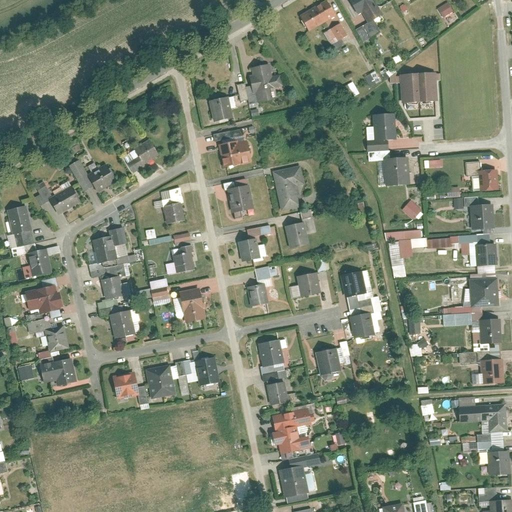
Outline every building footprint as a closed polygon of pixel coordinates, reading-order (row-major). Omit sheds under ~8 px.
[(373,0),(348,0),(358,16),(362,13),(368,24),(374,20),(382,15),(373,0)] [(327,1),(299,16),(308,32),(336,16),(327,1)] [(449,2),(439,8),(445,17),(456,11),(449,2)] [(368,24),(357,30),(364,43),(381,33),(374,20),(368,24)] [(349,35),(342,23),(332,29),(339,41),(349,35)] [(270,65),(251,68),(258,104),(277,100),(270,65)] [(377,71),(366,76),(372,87),(383,80),(377,71)] [(438,73),(402,75),(404,103),(440,100),(438,73)] [(353,82),(341,88),(347,100),(359,94),(353,82)] [(228,97),(209,101),(214,123),(233,119),(228,97)] [(397,112),(375,114),(376,125),(377,139),(399,137),(397,112)] [(376,125),(368,126),(369,139),(377,139),(376,125)] [(248,138),(221,143),(225,168),(254,161),(248,138)] [(405,147),(421,147),(421,138),(405,138),(405,147)] [(150,139),(123,155),(133,172),(160,156),(150,139)] [(390,143),(370,144),(370,161),(379,161),(386,160),(386,157),(391,157),(390,143)] [(391,157),(386,157),(386,160),(388,185),(412,183),(410,156),(391,157)] [(444,158),(430,159),(431,167),(445,167),(444,158)] [(386,160),(379,161),(380,185),(388,185),(386,160)] [(482,161),(467,162),(468,175),(474,175),(481,174),(480,169),(483,169),(482,161)] [(107,163),(89,173),(100,191),(118,181),(107,163)] [(303,164),(275,170),(283,210),(304,206),(299,185),(307,183),(303,164)] [(483,169),(480,169),(481,174),(482,190),(501,188),(500,168),(483,169)] [(481,174),(474,175),(475,190),(482,190),(481,174)] [(251,183),(230,188),(234,212),(256,208),(251,183)] [(75,184),(51,196),(60,214),(83,200),(75,184)] [(462,196),(461,186),(449,187),(449,197),(462,196)] [(423,209),(412,199),(403,208),(415,219),(423,209)] [(182,202),(165,206),(168,224),(187,220),(182,202)] [(495,203),(471,204),(473,230),(497,227),(495,203)] [(26,204),(8,209),(14,232),(32,229),(26,204)] [(305,222),(286,226),(291,248),(310,243),(305,222)] [(269,226),(246,229),(246,236),(270,233),(269,226)] [(165,242),(164,237),(155,239),(154,229),(146,230),(148,244),(165,242)] [(420,229),(387,233),(392,278),(405,277),(403,258),(412,257),(410,239),(421,238),(420,229)] [(172,236),(174,243),(190,240),(189,233),(172,236)] [(113,235),(94,239),(99,262),(118,257),(113,235)] [(258,237),(240,241),(244,261),(262,256),(258,237)] [(411,246),(423,245),(423,238),(411,239),(411,246)] [(498,243),(477,244),(479,266),(499,264),(498,243)] [(192,245),(173,248),(178,273),(196,269),(192,245)] [(48,248),(29,252),(34,276),(54,271),(48,248)] [(252,305),(270,302),(267,286),(274,285),(271,265),(256,268),(259,284),(249,285),(252,305)] [(370,269),(344,273),(354,337),(376,333),(374,320),(384,318),(381,295),(374,296),(370,269)] [(293,297),(322,292),(319,271),(298,275),(300,284),(291,286),(293,297)] [(122,275),(103,279),(107,299),(127,295),(122,275)] [(499,277),(471,278),(473,306),(501,305),(499,277)] [(165,279),(148,281),(149,289),(167,287),(165,279)] [(57,285),(28,291),(32,310),(41,308),(41,311),(65,305),(62,291),(59,291),(57,285)] [(199,286),(178,290),(185,322),(205,318),(199,286)] [(153,307),(169,303),(166,290),(150,294),(153,307)] [(133,309),(111,314),(116,339),(138,333),(133,309)] [(502,318),(482,319),(483,343),(504,343),(502,318)] [(65,325),(47,328),(51,351),(71,347),(65,325)] [(281,339),(261,342),(264,366),(286,362),(281,339)] [(417,344),(421,349),(428,345),(424,339),(417,344)] [(340,345),(315,351),(320,374),(340,370),(339,364),(351,361),(346,340),(339,342),(340,345)] [(419,343),(408,345),(410,357),(421,356),(419,343)] [(36,353),(38,360),(49,357),(48,350),(36,353)] [(459,354),(459,364),(475,364),(475,353),(459,354)] [(217,356),(197,360),(201,385),(222,380),(217,356)] [(73,357),(42,363),(46,382),(58,380),(59,385),(79,381),(73,357)] [(505,358),(483,360),(484,383),(506,382),(505,358)] [(171,362),(147,366),(153,398),(177,393),(171,362)] [(17,368),(20,381),(34,378),(30,364),(17,368)] [(137,371),(114,375),(118,398),(141,394),(137,371)] [(286,381),(268,384),(271,403),(290,400),(286,381)] [(421,405),(422,416),(433,414),(432,404),(421,405)] [(508,404),(461,406),(461,422),(483,421),(484,432),(510,431),(508,404)] [(295,410),(274,414),(281,454),(304,449),(295,410)] [(345,433),(337,433),(338,444),(346,444),(345,433)] [(508,450),(486,452),(488,474),(509,473),(508,450)] [(306,465),(281,469),(286,497),(311,492),(306,465)] [(237,486),(213,490),(217,511),(229,511),(242,509),(237,486)] [(511,511),(511,498),(489,500),(489,510),(482,510),(481,511),(511,511)] [(429,511),(428,502),(426,502),(425,499),(413,502),(414,511),(429,511)] [(382,506),(382,511),(404,511),(402,502),(382,506)]
